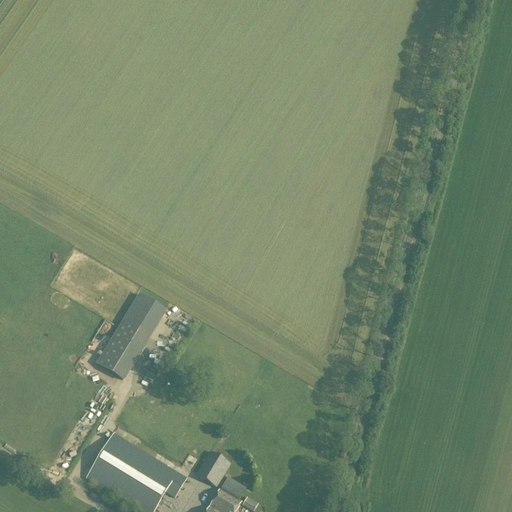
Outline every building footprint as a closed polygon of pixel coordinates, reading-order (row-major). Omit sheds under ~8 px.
[(136,294),(96,367),(126,383),(165,310),(136,294)] [(137,511),(155,511),(166,495),(175,500),(187,480),(113,435),(85,480),(137,511)] [(216,490),(231,465),(210,453),(201,468),(196,465),(191,474),(216,490)] [(227,480),(210,508),(215,511),(236,511),(241,504),(238,502),(245,490),(227,480)] [(246,498),(242,506),(253,511),(254,511),(258,504),(246,498)]
